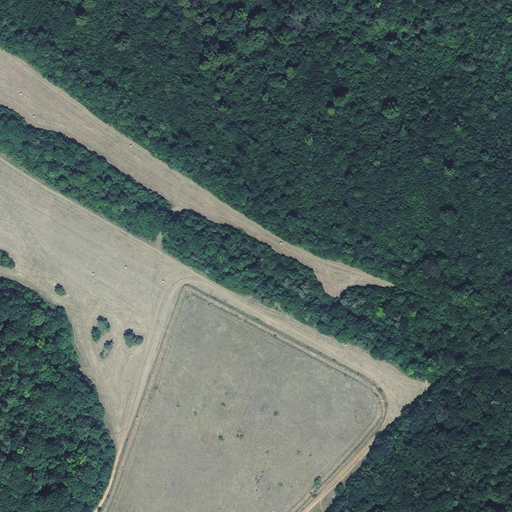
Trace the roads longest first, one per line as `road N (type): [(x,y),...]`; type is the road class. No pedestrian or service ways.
road 1 (track): [(95,511),(159,300),(186,275),(357,367),(385,393),(380,432),(306,511)]
road 2 (track): [(323,0),(378,28),(511,71)]
